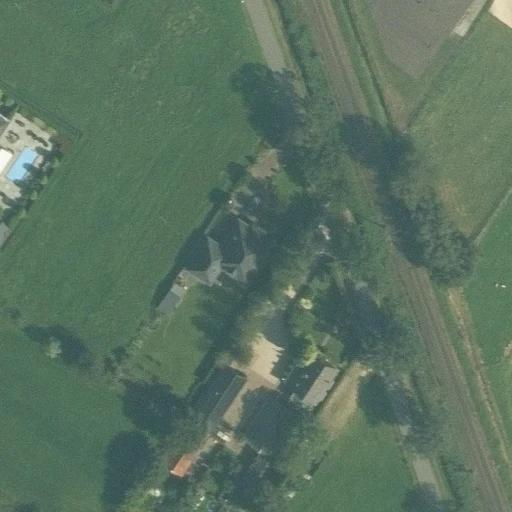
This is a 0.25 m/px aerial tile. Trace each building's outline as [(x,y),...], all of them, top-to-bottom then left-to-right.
[(259,263),(263,263),(266,260),(267,257),(266,253),(263,250),(270,241),(236,219),(219,245),(205,237),(186,267),(203,278),(214,261),(225,269),(231,268),(246,277),(256,262),(259,263)] [(0,226),(0,242),(2,244),(13,228),(4,221),(0,226)] [(173,281),(157,307),(168,314),(184,289),(173,281)] [(336,366),(308,347),(299,361),(298,360),(284,378),(295,385),(288,396),(307,408),(336,366)] [(159,460),(181,475),(246,377),(224,361),(159,460)] [(299,434),(291,429),(301,414),(270,392),(241,436),(281,462),(299,434)] [(151,484),(143,478),(137,486),(138,487),(125,507),(132,511),(144,511),(154,498),(146,492),(151,484)]
